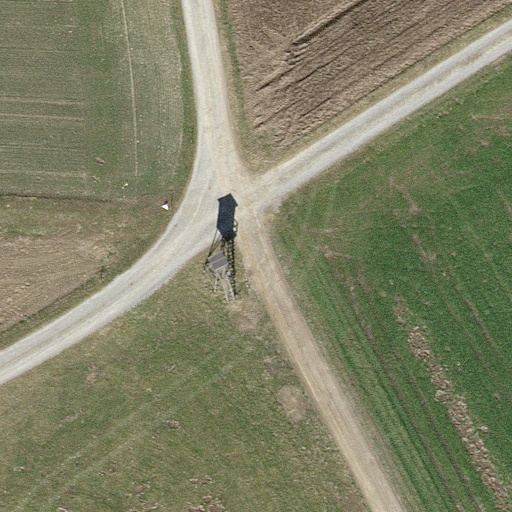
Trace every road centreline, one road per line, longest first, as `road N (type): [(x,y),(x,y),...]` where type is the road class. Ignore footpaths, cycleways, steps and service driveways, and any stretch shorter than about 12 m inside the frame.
road 1 (track): [(177,0),(214,215),(375,511)]
road 2 (track): [(214,215),(511,36)]
road 3 (track): [(214,215),(0,352)]
